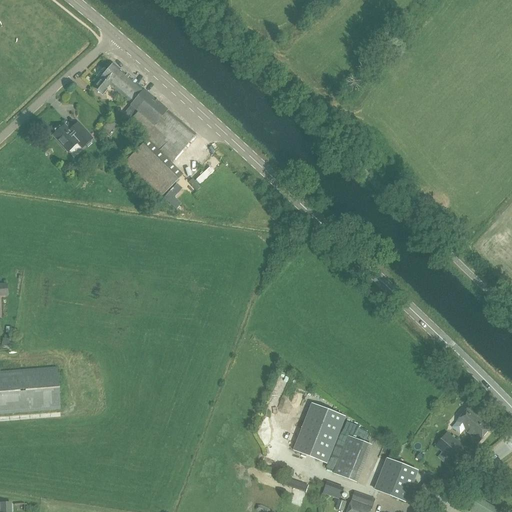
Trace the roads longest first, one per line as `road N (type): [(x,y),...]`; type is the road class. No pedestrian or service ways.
road 1 (secondary): [(511,408),(113,34)]
road 2 (unclassified): [(511,314),(176,0)]
road 3 (unclassified): [(0,137),(113,34)]
